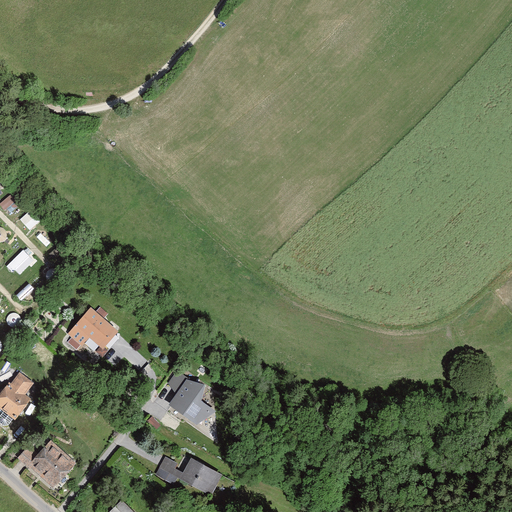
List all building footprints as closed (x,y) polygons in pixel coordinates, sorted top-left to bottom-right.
[(19,204),(9,195),(0,204),(0,205),(5,211),(7,209),(11,213),(19,204)] [(31,210),(21,220),(31,231),(41,221),(31,210)] [(51,243),(39,232),(35,236),(47,247),(51,243)] [(61,243),(48,255),(53,260),(66,249),(61,243)] [(34,260),(24,250),(7,266),(13,272),(15,270),(20,275),(34,260)] [(56,284),(59,281),(61,278),(60,274),(58,271),(54,269),(50,270),(47,272),(45,275),(46,279),(48,283),(52,284),(56,284)] [(35,290),(29,284),(17,295),(23,301),(35,290)] [(91,305),(67,333),(82,345),(90,336),(103,347),(119,329),(91,305)] [(8,315),(7,317),(6,320),(6,323),(7,325),(9,327),(11,328),(14,329),(16,329),(19,328),(21,326),(22,324),(23,321),(22,318),(21,315),(19,313),(16,312),(13,312),(10,313),(8,315)] [(176,393),(169,403),(197,423),(216,410),(201,399),(205,383),(187,378),(187,377),(178,370),(168,382),(176,393)] [(9,381),(0,392),(0,407),(15,419),(31,398),(25,394),(34,382),(20,372),(12,383),(9,381)] [(28,445),(17,457),(30,469),(31,467),(53,487),(76,462),(71,458),(69,460),(53,446),(49,450),(44,446),(38,454),(28,445)] [(212,495),(223,473),(191,456),(183,472),(175,467),(178,463),(165,456),(156,474),(174,484),(178,477),(212,495)] [(135,511),(122,498),(107,511),(135,511)]
